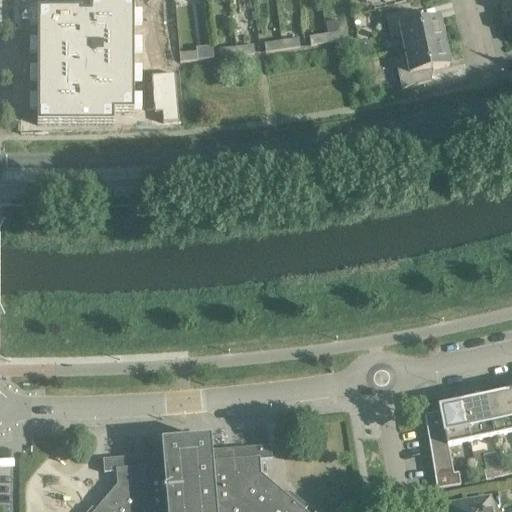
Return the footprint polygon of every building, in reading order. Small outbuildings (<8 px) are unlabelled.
[(81,11),(37,11),(37,126),(113,126),(113,114),(133,114),(133,0),(89,0),(89,15),(81,15),(81,11)] [(401,38),(404,51),(444,43),(443,39),(445,38),(443,27),(440,28),(438,19),(413,24),(411,12),(386,18),(390,40),(401,38)] [(343,33),(326,36),(327,45),(345,42),(343,33)] [(327,45),(326,36),(308,39),(310,48),(327,45)] [(298,41),(281,43),(282,52),(299,50),(298,41)] [(282,52),(281,43),(263,46),(265,54),(282,52)] [(444,48),(444,43),(404,51),(407,65),(396,67),(401,90),(426,84),(424,73),(449,67),(447,59),(449,58),(447,47),(444,48)] [(253,47),(236,49),(237,58),(254,56),(253,47)] [(237,58),(236,49),(218,51),(219,60),(237,58)] [(196,53),(179,55),(179,64),(197,62),(196,53)] [(151,77),(154,114),(162,114),(163,124),(179,123),(175,75),(151,77)] [(511,434),(511,418),(506,393),(502,394),(499,395),(497,396),(494,397),(492,399),(492,400),(485,402),(493,439),(511,434)] [(466,402),(462,402),(470,444),(493,439),(485,402),(478,403),(477,402),(474,401),(469,401),(466,402)] [(470,444),(462,402),(457,403),(455,404),(452,405),(449,406),(447,408),(447,409),(439,411),(440,414),(447,449),(448,448),(470,444)] [(447,449),(440,414),(424,417),(435,479),(453,476),(448,448),(447,449)] [(212,452),(211,439),(159,443),(160,456),(102,461),(103,474),(116,473),(117,487),(95,511),(94,511),(91,509),(88,511),(304,511),(308,508),(289,493),(286,497),(261,475),(260,461),(271,460),(270,447),(212,452)] [(511,466),(499,469),(501,479),(511,476),(511,466)] [(501,479),(499,469),(483,473),(485,482),(501,479)] [(458,475),(453,476),(435,479),(437,491),(460,487),(458,475)] [(447,507),(448,511),(489,511),(488,500),(447,507)]
